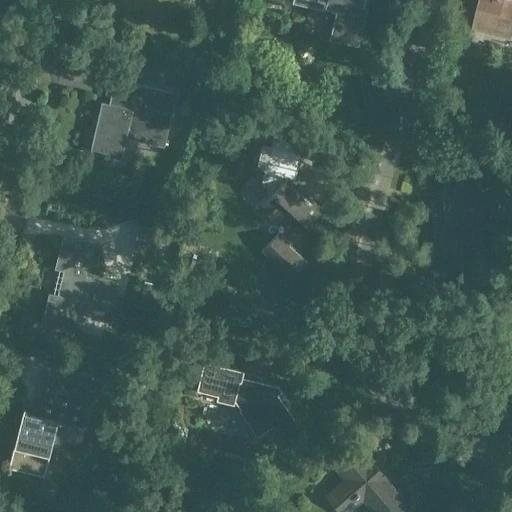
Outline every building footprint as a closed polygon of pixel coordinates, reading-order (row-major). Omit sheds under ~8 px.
[(361,18),(365,0),(292,0),(292,4),(340,15),(335,37),(360,43),(366,19),(361,18)] [(511,0),(480,0),(477,16),(474,16),(471,29),(509,38),(511,26),(511,0)] [(90,152),(121,159),(126,138),(164,147),(177,94),(127,82),(121,107),(102,102),(90,152)] [(294,181),(301,153),(262,144),(257,166),(263,172),(261,183),(272,193),(261,205),(285,227),(284,229),(293,237),(319,210),(304,196),(307,193),(294,181)] [(431,202),(430,203),(429,204),(434,241),(478,235),(475,212),(484,211),(479,174),(439,179),(442,204),(435,205),(435,203),(433,202),(431,202)] [(260,250),(292,279),(307,263),(276,234),(260,250)] [(62,297),(51,295),(44,324),(73,331),(80,303),(109,310),(116,281),(87,273),(94,245),(64,238),(57,267),(69,270),(62,297)] [(160,262),(163,246),(138,240),(134,255),(160,262)] [(165,286),(143,281),(137,306),(158,312),(165,286)] [(273,425),(268,417),(285,406),(277,394),(282,391),(277,384),(275,385),(242,378),(243,371),(223,367),(204,363),(197,391),(218,395),(217,400),(234,404),(234,402),(257,436),(273,425)] [(90,401),(87,400),(91,384),(49,374),(39,417),(23,413),(10,468),(45,476),(53,441),(58,442),(63,423),(83,428),(90,401)] [(372,511),(404,511),(410,507),(359,449),(335,469),(343,479),(325,495),(340,511),(349,511),(363,501),(372,511)]
